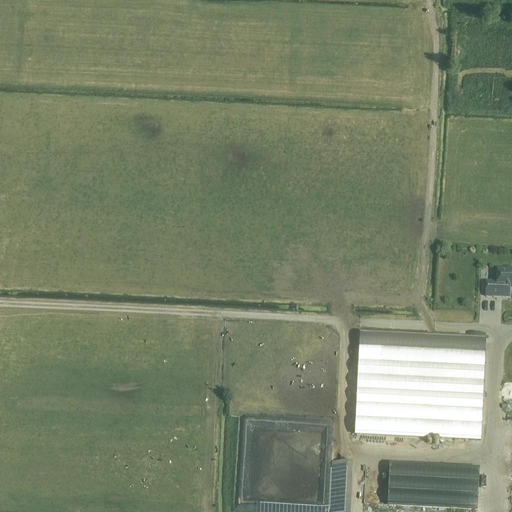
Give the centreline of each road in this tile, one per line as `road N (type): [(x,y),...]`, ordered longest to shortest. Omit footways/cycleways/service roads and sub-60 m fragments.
road 1 (track): [(363,322),(344,317),(347,297),(405,299),(416,293),(420,274),(433,148),(429,0)]
road 2 (track): [(344,317),(0,303)]
